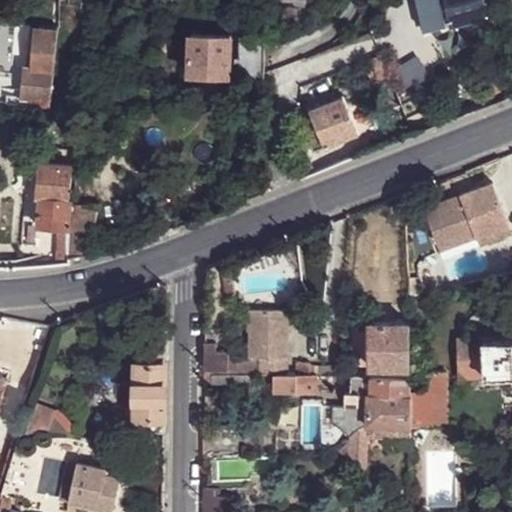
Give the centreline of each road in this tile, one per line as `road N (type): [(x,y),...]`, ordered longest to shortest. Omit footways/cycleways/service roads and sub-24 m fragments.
road 1 (residential): [(511,126),(189,251)]
road 2 (residential): [(186,511),(189,251)]
road 3 (residential): [(189,251),(87,286),(0,292)]
